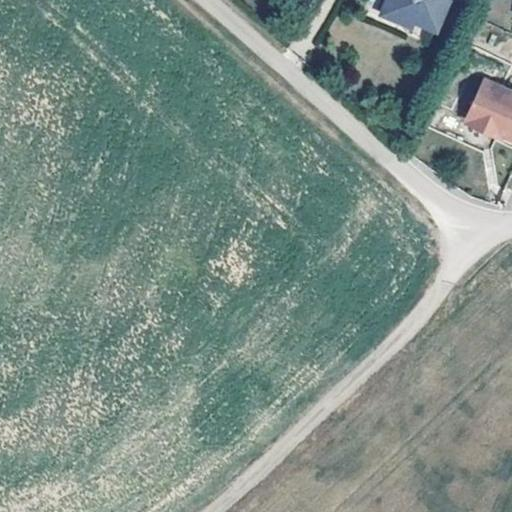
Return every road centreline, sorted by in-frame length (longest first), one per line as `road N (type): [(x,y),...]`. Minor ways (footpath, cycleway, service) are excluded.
road 1 (unclassified): [(483,238),(211,511)]
road 2 (unclassified): [(203,0),(483,238)]
